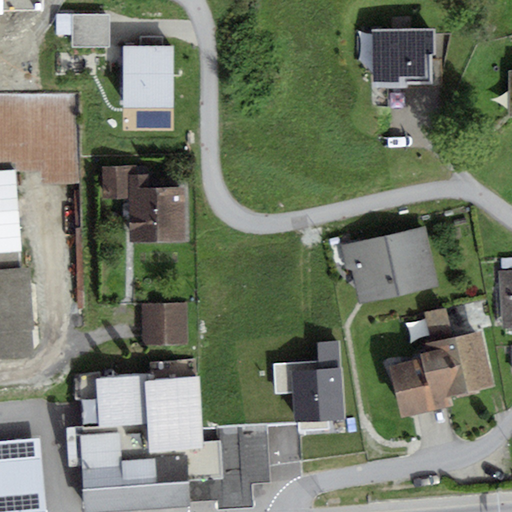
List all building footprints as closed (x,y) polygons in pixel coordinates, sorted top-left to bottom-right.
[(117,55),(118,20),(80,19),(79,54),(117,55)] [(439,37),(372,37),(372,88),(439,88),(439,37)] [(123,99),(174,100),(175,40),(123,39),(123,99)] [(64,58),(64,79),(103,79),(103,58),(64,58)] [(130,172),(104,173),(104,202),(130,202),(130,172)] [(17,175),(0,176),(0,256),(23,255),(17,175)] [(147,183),(135,183),(135,249),(189,249),(189,194),(147,194),(147,183)] [(425,229),(345,246),(358,301),(438,284),(425,229)] [(0,365),(40,364),(35,278),(0,279),(0,365)] [(511,279),(502,280),(504,333),(511,332),(511,279)] [(189,311),(144,311),(145,353),(189,353),(189,311)] [(421,363),(392,368),(402,421),(455,411),(453,398),(495,390),(486,339),(419,351),(421,363)] [(294,349),(299,427),(349,424),(345,346),(294,349)] [(98,441),(84,442),(85,511),(200,511),(256,510),(255,490),(273,489),(271,428),(222,430),(223,447),(201,447),(199,384),(96,387),(98,441)] [(37,442),(0,445),(0,511),(43,509),(37,442)]
